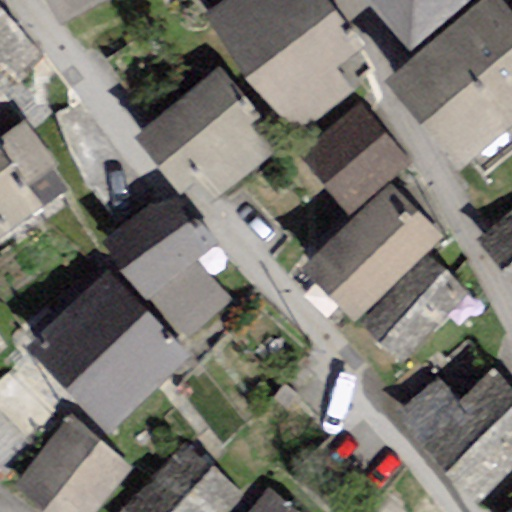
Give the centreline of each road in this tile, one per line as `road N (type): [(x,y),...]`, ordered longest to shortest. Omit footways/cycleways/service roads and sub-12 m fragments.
road 1 (residential): [(268,288),(127,142),(14,0)]
road 2 (residential): [(511,337),(338,0)]
road 3 (residential): [(268,288),(345,398),(446,511)]
